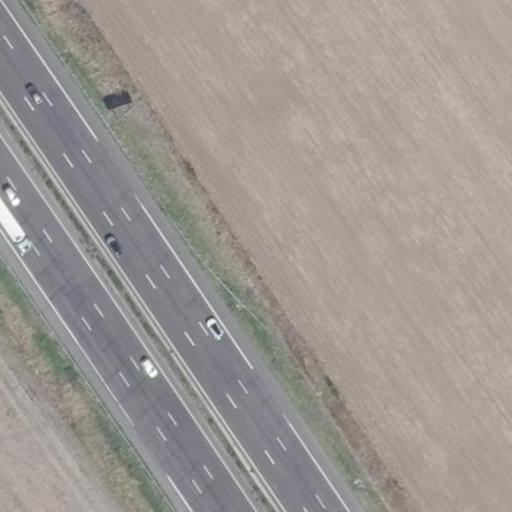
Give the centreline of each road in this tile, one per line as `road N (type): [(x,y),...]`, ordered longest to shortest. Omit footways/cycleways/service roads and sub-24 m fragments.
road 1 (motorway): [(321,511),(0,39)]
road 2 (motorway): [(0,174),(233,511)]
